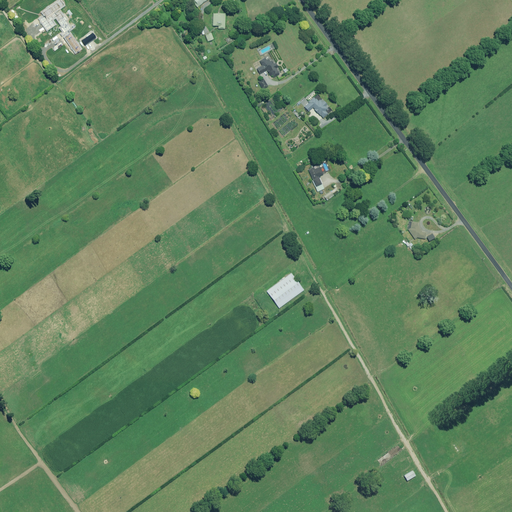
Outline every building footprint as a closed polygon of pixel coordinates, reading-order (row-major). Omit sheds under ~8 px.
[(225,29),(226,14),(214,13),(213,26),(218,26),(218,29),(225,29)] [(214,39),(211,33),(205,35),(208,42),(214,39)] [(267,60),(266,58),(260,61),(263,66),(257,69),(260,74),(268,70),(271,76),(273,75),(274,77),(280,74),(276,68),(278,67),(276,63),(274,64),(272,60),(270,61),(269,59),(267,60)] [(268,86),(264,79),(259,82),(263,89),(268,86)] [(318,113),(321,116),(322,115),(324,118),(329,114),(326,111),(329,109),(326,106),(328,105),(325,101),(323,103),(321,100),(319,101),(317,98),(316,99),(315,97),(309,102),(310,103),(305,107),(309,112),(313,108),(318,113)] [(315,169),(314,167),(309,169),(318,192),(324,189),(319,176),(324,175),(321,167),(315,169)] [(335,196),(331,191),(325,196),(328,201),(335,196)] [(420,228),(420,223),(410,221),(408,230),(415,239),(418,238),(426,239),(427,232),(422,231),(420,228)] [(304,290),(292,273),(267,291),(280,308),(304,290)] [(413,470),(404,475),(407,481),(416,476),(413,470)]
